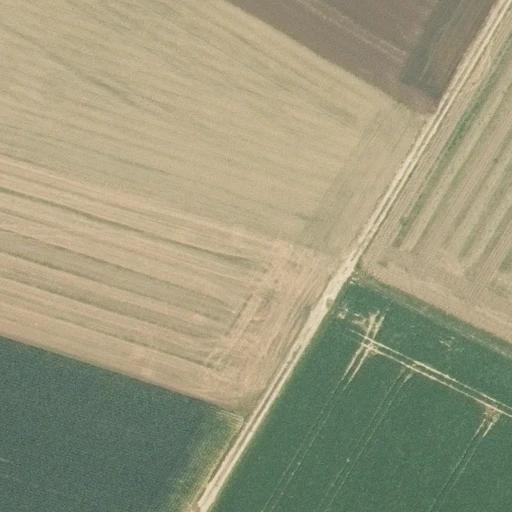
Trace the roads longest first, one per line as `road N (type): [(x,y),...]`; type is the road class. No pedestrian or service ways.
road 1 (track): [(211,511),(511,4)]
road 2 (track): [(511,359),(355,279)]
